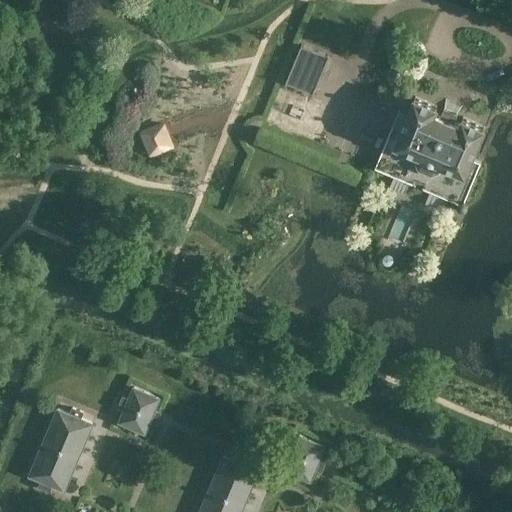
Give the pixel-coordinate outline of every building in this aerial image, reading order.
[(462,18),(451,41),(495,63),(507,39),(462,18)] [(329,55),(300,44),(285,82),(314,93),(329,55)] [(441,103),(418,94),(411,110),(402,106),(377,165),(466,202),(484,159),(475,155),(488,124),(466,114),(463,120),(457,118),(459,113),(446,107),(444,112),(438,110),(441,103)] [(143,138),(154,159),(174,150),(163,128),(143,138)] [(411,231),(410,219),(394,221),(395,233),(411,231)] [(124,408),(119,421),(146,432),(151,420),(156,423),(161,412),(156,409),(162,396),(133,384),(127,398),(123,396),(119,406),(124,408)] [(58,406),(29,474),(42,480),(39,486),(50,490),(52,485),(65,490),(95,421),(81,416),(83,411),(72,406),(70,411),(58,406)] [(299,432),(284,469),(311,481),(316,469),(321,471),(327,459),(321,456),(327,444),(299,432)] [(223,453),(198,511),(242,511),(260,470),(261,469),(246,463),(235,458),(223,453)]
